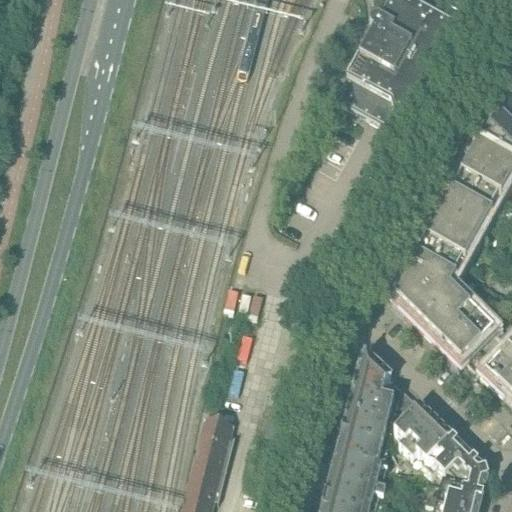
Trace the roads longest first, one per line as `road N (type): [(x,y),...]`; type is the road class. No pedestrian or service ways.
road 1 (secondary): [(0,447),(128,0)]
road 2 (secondary): [(90,0),(0,351)]
road 3 (residential): [(352,321),(511,25)]
road 4 (unknown): [(359,0),(265,200),(264,237),(286,251)]
road 5 (unknown): [(286,251),(237,511)]
road 6 (residential): [(510,464),(352,321)]
road 7 (residential): [(299,511),(352,321)]
road 8 (unknown): [(286,251),(300,256),(323,245),(373,138)]
